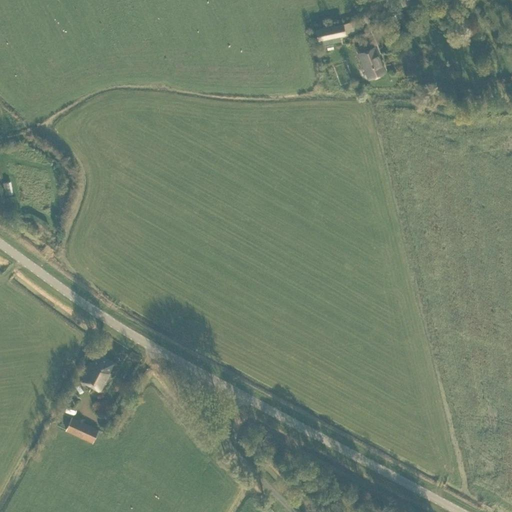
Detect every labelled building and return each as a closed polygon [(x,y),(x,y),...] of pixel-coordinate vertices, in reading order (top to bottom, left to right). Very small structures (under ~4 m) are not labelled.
[(316,30),(319,40),(345,34),(343,24),(316,30)] [(355,46),(358,52),(368,78),(385,71),(372,39),(355,46)] [(3,183),(6,196),(12,195),(9,181),(3,183)] [(109,372),(114,362),(97,353),(92,363),(89,361),(79,379),(102,392),(111,373),(109,372)] [(66,430),(93,442),(99,430),(72,417),(66,430)]
